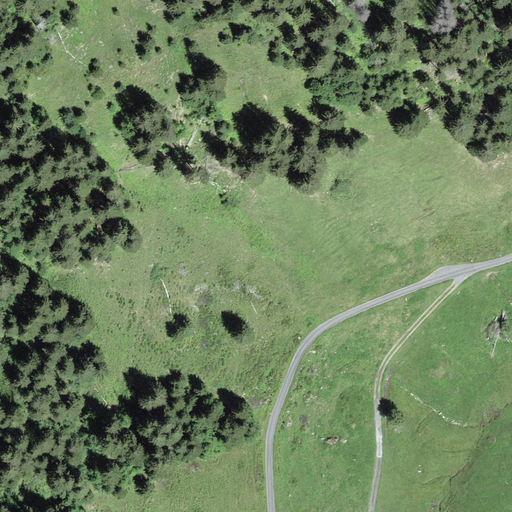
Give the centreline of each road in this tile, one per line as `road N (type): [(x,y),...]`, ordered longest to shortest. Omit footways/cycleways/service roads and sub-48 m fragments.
road 1 (unclassified): [(511,258),(413,288),(329,323),(309,340),(271,427),(270,511)]
road 2 (track): [(370,511),(379,375),(465,272)]
